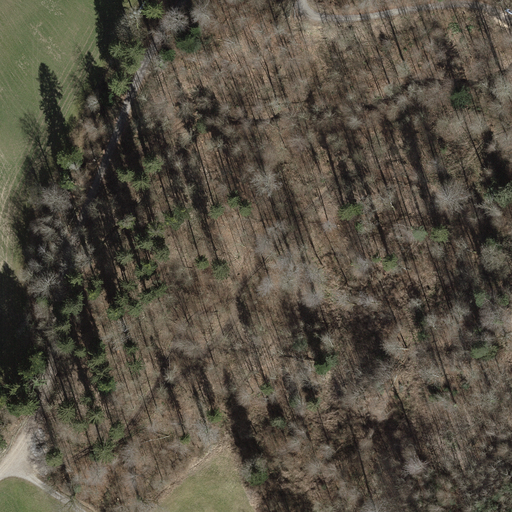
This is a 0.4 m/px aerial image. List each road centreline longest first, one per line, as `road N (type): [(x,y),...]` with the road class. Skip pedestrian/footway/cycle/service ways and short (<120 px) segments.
road 1 (track): [(193,0),(141,72),(63,268),(42,406),(0,468)]
road 2 (track): [(511,20),(492,8),(446,4),(320,19),(301,0)]
